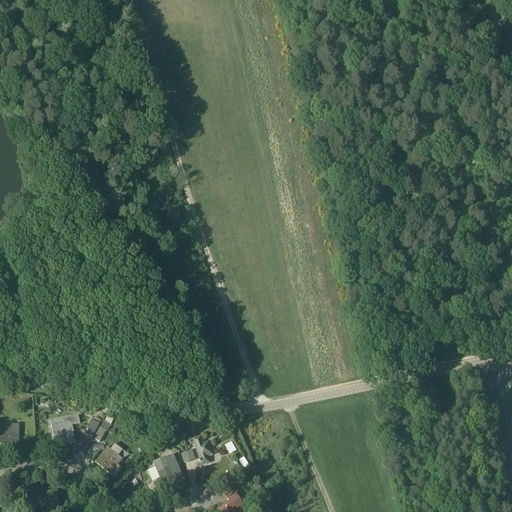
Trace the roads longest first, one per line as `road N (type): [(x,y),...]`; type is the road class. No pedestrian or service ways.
road 1 (unclassified): [(511,355),(239,411),(0,378)]
road 2 (track): [(129,0),(262,408)]
road 3 (unclassified): [(110,511),(78,475),(49,463),(0,469)]
